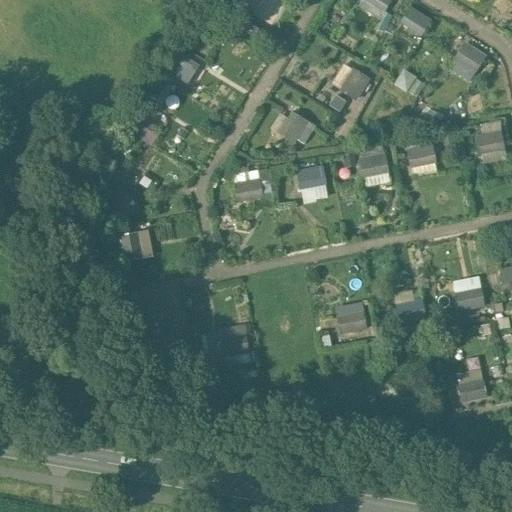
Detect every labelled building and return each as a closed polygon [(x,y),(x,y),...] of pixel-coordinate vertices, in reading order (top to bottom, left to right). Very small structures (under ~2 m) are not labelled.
[(283,5),(274,0),(229,0),(270,26),(283,5)] [(379,17),(390,0),(358,0),(357,2),(379,17)] [(407,5),(397,21),(420,34),(429,18),(407,5)] [(461,40),(446,68),(469,81),(485,53),(461,40)] [(184,58),(175,75),(186,81),(196,64),(184,58)] [(329,86),(357,98),(367,75),(339,63),(329,86)] [(393,85),(417,97),(425,81),(401,69),(393,85)] [(332,95),(327,108),(347,114),(351,101),(332,95)] [(282,107),(270,127),(302,146),(314,126),(282,107)] [(477,123),(479,161),(503,160),(501,121),(477,123)] [(410,173),(436,168),(431,141),(404,146),(410,173)] [(357,155),(361,185),(387,181),(383,151),(357,155)] [(322,166),(296,168),(299,201),(325,198),(322,166)] [(230,173),(233,195),(260,191),(256,169),(230,173)] [(131,259),(152,255),(147,228),(126,232),(131,259)] [(511,264),(499,267),(507,302),(511,301),(511,264)] [(452,279),(454,311),(482,309),(480,277),(452,279)] [(423,320),(421,290),(395,291),(397,321),(423,320)] [(334,304),(336,332),(365,330),(363,302),(334,304)] [(459,403),(485,397),(479,368),(453,374),(459,403)]
